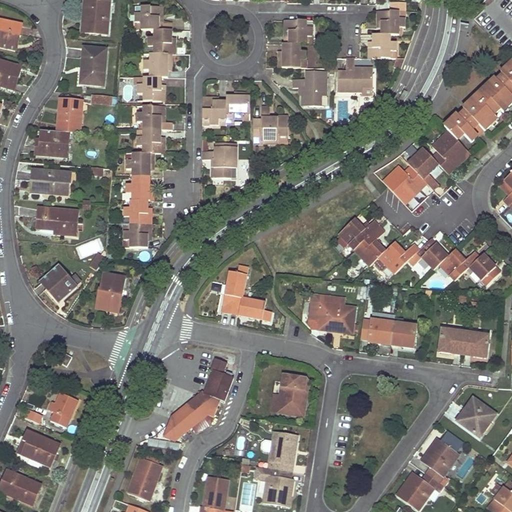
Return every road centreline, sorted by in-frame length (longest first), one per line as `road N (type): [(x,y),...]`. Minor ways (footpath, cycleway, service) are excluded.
road 1 (tertiary): [(156,324),(177,275),(216,235),(365,149),(407,113),(439,65),(451,0)]
road 2 (residential): [(50,4),(53,61),(18,126),(2,186),(9,272),(37,321)]
road 3 (residential): [(176,511),(193,452),(228,421),(250,341)]
road 4 (tertiary): [(81,511),(143,354)]
road 5 (residential): [(358,511),(457,376)]
road 6 (residential): [(336,364),(313,511)]
road 7 (residential): [(457,376),(336,364)]
